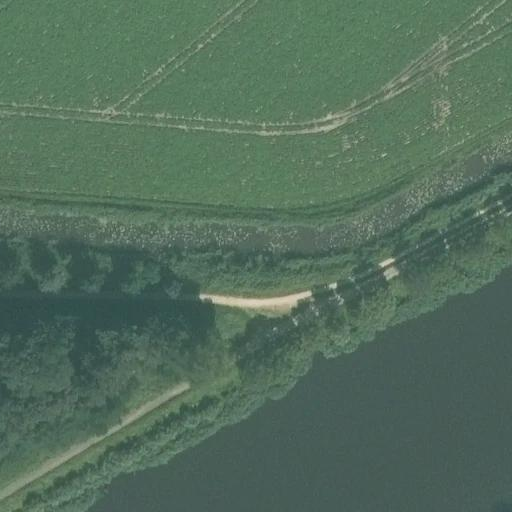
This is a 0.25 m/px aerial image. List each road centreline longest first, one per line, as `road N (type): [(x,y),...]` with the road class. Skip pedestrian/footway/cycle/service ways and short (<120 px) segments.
road 1 (track): [(0,496),(308,316)]
road 2 (track): [(308,316),(511,211)]
